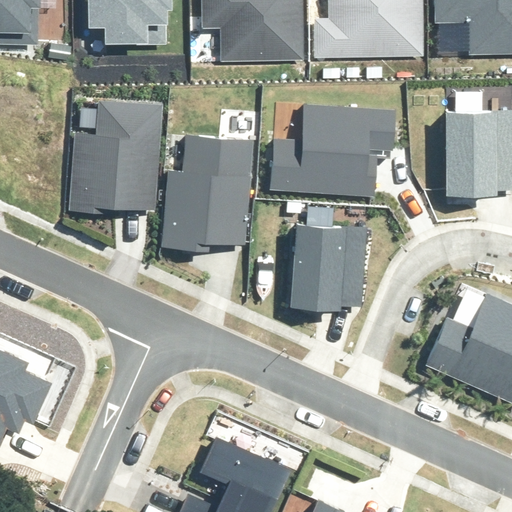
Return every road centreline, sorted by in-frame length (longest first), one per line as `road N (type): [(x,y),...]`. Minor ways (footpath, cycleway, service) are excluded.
road 1 (residential): [(511,255),(468,246),(432,254),(355,408)]
road 2 (residential): [(355,408),(163,321)]
road 3 (residential): [(163,321),(77,506)]
road 4 (residential): [(163,321),(0,249)]
road 5 (residential): [(511,477),(355,408)]
